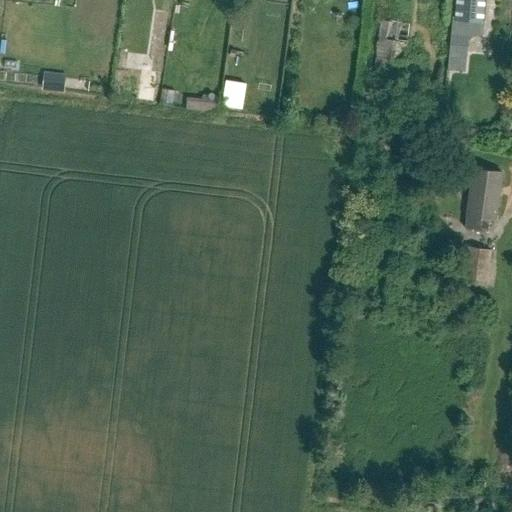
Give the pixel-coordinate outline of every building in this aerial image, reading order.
[(483,23),(485,0),(456,0),(453,32),(450,31),(447,65),(459,66),(462,34),(481,36),(482,23),(483,23)] [(406,54),(408,41),(389,38),(392,22),(381,20),(378,37),(373,73),(403,78),(406,54)] [(21,69),(21,79),(46,78),(46,67),(21,69)] [(228,73),(226,100),(249,101),(251,75),(228,73)] [(115,75),(94,75),(94,92),(115,92),(115,75)] [(217,112),(218,96),(203,94),(202,98),(187,97),(186,109),(217,112)] [(469,145),(471,129),(440,124),(437,140),(469,145)] [(418,155),(422,138),(403,133),(399,151),(418,155)] [(495,220),(502,173),(472,169),(464,228),(488,231),(489,219),(495,220)] [(487,287),(488,272),(492,251),(467,247),(462,284),(487,287)] [(442,275),(443,263),(413,259),(412,271),(442,275)]
